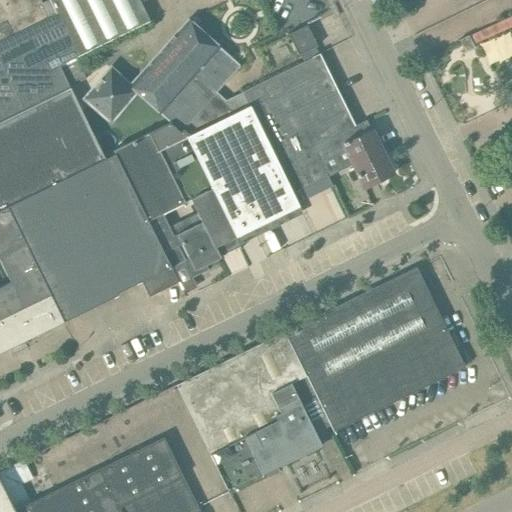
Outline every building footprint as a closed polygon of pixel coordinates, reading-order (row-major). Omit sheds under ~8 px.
[(0,0),(0,42),(49,18),(40,0),(0,0)] [(49,0),(40,0),(49,18),(57,14),(49,0)] [(49,0),(57,14),(78,57),(150,22),(139,0),(49,0)] [(0,121),(70,88),(59,66),(76,58),(78,57),(57,14),(49,18),(0,42),(0,121)] [(191,136),(250,107),(243,93),(242,92),(226,100),(216,92),(226,80),(239,66),(188,20),(131,84),(130,86),(137,92),(172,124),(171,124),(181,133),(184,129),(191,136)] [(300,55),(303,62),(319,54),(316,47),(317,47),(307,25),(288,35),(298,56),(300,55)] [(475,48),(469,35),(459,40),(465,53),(475,48)] [(319,158),(313,146),(339,133),(354,126),(319,54),(303,62),(301,63),(297,65),(243,93),(250,107),(191,136),(188,137),(215,192),(237,237),(300,207),(293,194),(327,177),(328,177),(319,158)] [(86,79),(76,58),(59,66),(70,88),(86,79)] [(111,68),(84,99),(112,122),(137,92),(130,86),(111,68)] [(0,210),(9,206),(104,159),(70,88),(0,121),(0,210)] [(319,158),(327,154),(342,147),(356,175),(358,178),(359,178),(364,188),(393,174),(372,131),(371,131),(366,120),(354,126),(339,133),(313,146),(319,158)] [(163,213),(191,200),(202,222),(215,248),(215,247),(237,237),(188,137),(191,136),(184,129),(181,133),(171,124),(126,146),(127,148),(115,154),(148,220),(162,213),(163,213)] [(115,154),(106,158),(104,159),(9,206),(64,322),(118,295),(116,292),(141,279),(146,290),(158,293),(179,283),(165,256),(163,251),(150,224),(149,221),(148,220),(115,154)] [(358,210),(354,201),(344,206),(349,214),(358,210)] [(0,353),(64,322),(9,206),(0,210),(0,353)] [(181,250),(178,243),(181,242),(177,234),(173,236),(169,227),(170,226),(163,213),(162,213),(148,220),(149,221),(150,224),(163,251),(165,256),(170,266),(177,263),(181,250)] [(169,227),(173,236),(177,234),(181,242),(192,264),(188,266),(193,276),(207,269),(205,266),(221,258),(215,247),(215,248),(202,222),(191,227),(186,218),(170,226),(169,227)] [(416,268),(284,332),(315,397),(316,396),(334,432),(335,431),(464,367),(416,268)] [(315,397),(284,332),(255,346),(306,449),(320,443),(301,404),(315,397)] [(306,449),(255,346),(176,385),(220,475),(229,493),(264,476),(261,472),(306,450),(306,449)] [(200,511),(164,437),(15,510),(15,511),(200,511)] [(15,511),(15,510),(0,480),(0,511),(15,511)]
